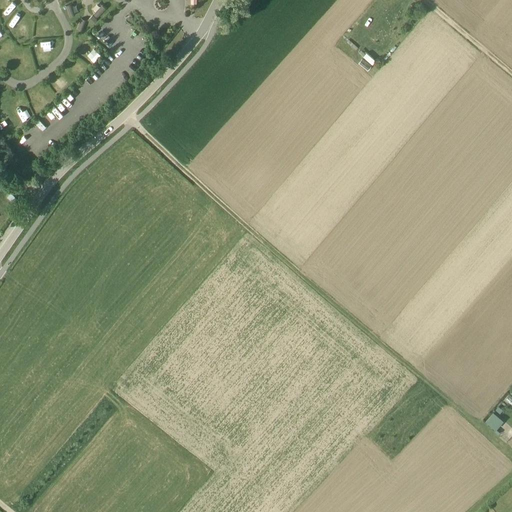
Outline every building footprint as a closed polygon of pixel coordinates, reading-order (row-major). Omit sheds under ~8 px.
[(71,3),(65,5),(69,16),(75,14),(71,3)] [(98,17),(107,9),(102,4),(94,13),(98,17)] [(96,18),(93,15),(88,19),(92,23),(96,18)] [(83,31),(88,20),(82,18),(77,28),(83,31)] [(92,62),(101,53),(89,42),(81,51),(92,62)] [(37,89),(29,96),(39,109),(48,102),(37,89)] [(7,198),(15,204),(19,200),(11,193),(7,198)] [(494,408),(486,418),(497,427),(505,418),(494,408)]
